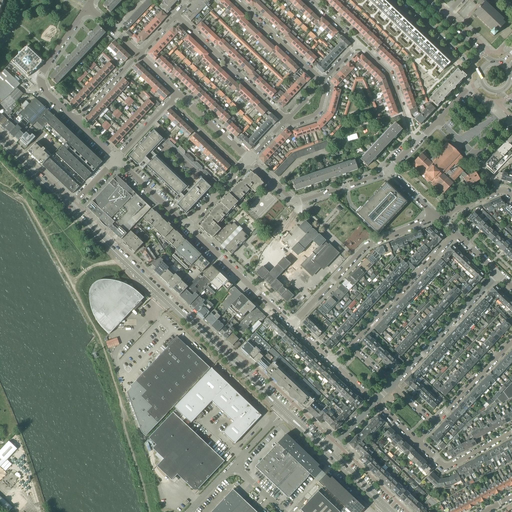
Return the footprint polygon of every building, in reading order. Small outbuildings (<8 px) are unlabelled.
[(173,4),(168,0),(165,0),(163,2),(164,3),(160,7),(167,14),(171,10),(170,8),(173,4)] [(208,3),(210,0),(202,0),(202,1),(200,0),(198,0),(196,3),(202,9),(207,4),(209,6),(210,5),(208,3)] [(219,7),(220,8),(228,1),(226,0),(222,0),(220,2),(221,4),(219,7)] [(254,6),(257,9),(264,1),(262,0),(260,2),(258,1),(254,6)] [(331,6),(334,9),(342,1),(341,0),(339,0),(338,2),(336,0),(331,6)] [(376,0),(373,5),(384,16),(391,8),(387,4),(388,3),(388,1),(386,0),(385,1),(384,0),(384,1),(382,0),(376,0)] [(489,3),(486,0),(476,0),(482,5),(474,14),(472,16),(475,18),(476,16),(488,5),(489,3)] [(225,7),(226,9),(231,4),(228,1),(220,8),(222,10),(225,7)] [(257,9),(260,12),(265,7),(263,5),(265,3),(264,1),(257,9)] [(334,9),(338,12),(343,7),(341,5),(344,2),(342,1),(334,9)] [(295,7),(299,11),(304,5),(301,2),(295,7)] [(198,13),(202,9),(196,3),(192,7),(198,13)] [(225,13),(227,14),(234,7),(231,4),(226,9),(228,10),(225,13)] [(299,11),(303,14),(308,9),(304,5),(299,11)] [(488,5),(476,16),(479,19),(478,19),(479,19),(481,21),(481,22),(482,21),(484,24),(487,26),(486,26),(487,27),(487,26),(489,29),(490,29),(492,31),(490,33),(493,37),(497,33),(496,32),(506,22),(504,19),(503,19),(501,17),(500,17),(498,15),(498,14),(495,12),(496,12),(495,11),(495,12),(493,10),(493,9),(490,7),(490,6),(490,7),(488,5)] [(260,12),(263,15),(270,8),(269,6),(266,9),(265,7),(260,12)] [(338,12),(341,15),(349,7),(347,6),(345,8),(343,7),(338,12)] [(194,17),(198,13),(192,7),(188,11),(194,17)] [(230,18),(233,15),(237,10),(234,7),(227,14),(228,14),(229,15),(229,16),(230,18)] [(341,15),(344,18),(349,13),(348,11),(350,9),(349,7),(341,15)] [(263,15),(266,18),(271,13),(270,12),(272,9),(270,8),(263,15)] [(384,16),(396,27),(403,19),(399,15),(400,14),(400,12),(399,12),(398,11),(397,12),(396,11),(395,12),(391,8),(384,16)] [(307,18),(312,13),(308,9),(303,14),(303,15),(301,17),(305,20),(307,18)] [(157,10),(156,12),(164,19),(167,16),(161,11),(160,13),(157,10)] [(232,19),(234,21),(241,13),(237,10),(233,15),(234,17),(232,19)] [(191,21),(194,17),(188,11),(184,15),(191,21)] [(157,16),(155,17),(161,23),(164,19),(156,12),(154,13),(157,16)] [(266,18),(270,21),(277,14),(275,12),(273,15),(271,13),(266,18)] [(344,18),(348,21),(355,13),(354,12),(351,14),(349,13),(344,18)] [(238,20),(239,21),(243,18),(244,16),(241,13),(234,21),(235,22),(238,20)] [(307,18),(311,22),(316,16),(312,13),(307,18)] [(348,21),(351,24),(356,19),(354,17),(357,15),(355,13),(348,21)] [(270,21),(273,24),(278,19),(276,18),(278,15),(277,14),(270,21)] [(315,25),(317,23),(320,20),(316,16),(311,22),(315,25)] [(151,17),(150,18),(158,26),(161,23),(155,17),(154,19),(151,17)] [(151,22),(149,24),(155,29),(158,26),(150,18),(148,20),(151,22)] [(237,26),(239,28),(246,21),(243,18),(239,21),(238,23),(239,24),(237,26)] [(273,24),(276,27),(283,20),(282,18),(279,21),(278,19),(273,24)] [(317,23),(320,27),(326,21),(322,18),(320,20),(317,23)] [(351,24),(354,27),(362,19),(360,18),(358,20),(356,19),(351,24)] [(354,27),(357,31),(362,25),(361,24),(363,21),(362,19),(354,27)] [(396,27),(408,38),(415,30),(411,26),(411,25),(412,25),(411,25),(411,23),(410,22),(409,23),(408,22),(407,23),(403,19),(396,27)] [(276,27),(279,31),(284,25),(283,24),(285,21),(283,20),(276,27)] [(197,27),(200,31),(208,23),(205,21),(203,24),(201,22),(197,27)] [(243,27),(244,29),(249,24),(246,21),(239,28),(240,30),(243,27)] [(320,27),(324,30),(329,25),(326,21),(320,27)] [(145,23),(144,25),(152,32),(155,29),(149,24),(148,26),(145,23)] [(200,31),(203,34),(208,29),(206,27),(209,24),(208,23),(200,31)] [(244,33),(245,34),(252,27),(249,24),(244,29),(246,30),(244,33)] [(279,31),(283,34),(290,26),(288,24),(286,27),(284,25),(279,31)] [(357,31),(361,34),(368,26),(367,24),(364,27),(362,25),(357,31)] [(144,29),(143,30),(149,36),(152,32),(144,25),(142,26),(144,29)] [(324,30),(328,34),(333,29),(329,25),(324,30)] [(178,26),(175,30),(178,32),(178,33),(181,36),(182,35),(184,36),(183,38),(180,42),(181,43),(184,41),(188,36),(178,26)] [(284,38),(285,38),(291,31),(289,30),(291,27),(290,26),(283,34),(286,36),(284,38)] [(361,34),(364,37),(369,31),(367,30),(370,27),(368,26),(361,34)] [(173,27),(169,31),(176,38),(177,37),(175,36),(178,33),(178,32),(175,30),(173,27)] [(203,34),(206,36),(214,29),(212,27),(209,30),(208,29),(203,34)] [(249,33),(251,35),(255,30),(252,27),(245,34),(247,36),(249,33)] [(206,36),(209,39),(214,34),(213,33),(215,30),(214,29),(206,36)] [(328,34),(332,38),(337,32),(333,29),(328,34)] [(139,30),(137,31),(145,39),(149,36),(143,30),(141,32),(139,30)] [(250,39),(251,40),(259,33),(255,30),(251,35),(252,36),(250,39)] [(285,38),(288,41),(295,33),(292,30),(291,31),(285,38)] [(364,37),(367,40),(375,32),(373,30),(370,33),(369,31),(364,37)] [(408,38),(419,49),(426,41),(422,37),(423,36),(423,34),(421,33),(420,34),(419,33),(419,34),(415,30),(408,38)] [(140,40),(137,37),(134,34),(133,36),(128,31),(126,33),(131,38),(132,38),(137,43),(140,40)] [(138,35),(137,37),(140,40),(142,42),(145,39),(137,31),(136,33),(138,35)] [(169,31),(166,35),(171,40),(174,37),(175,39),(176,38),(169,31)] [(335,39),(340,43),(346,48),(349,45),(347,43),(348,42),(337,32),(332,38),(328,42),(330,43),(334,38),(335,39)] [(375,32),(367,40),(370,43),(375,38),(374,36),(376,33),(375,32)] [(209,39),(212,42),(219,34),(218,33),(216,36),(214,34),(209,39)] [(255,39),(257,41),(262,36),(259,33),(251,40),(253,42),(255,39)] [(288,41),(291,44),(296,39),(294,37),(296,35),(295,33),(288,41)] [(216,46),(218,44),(222,39),(221,40),(219,39),(222,36),(219,34),(212,42),(216,46)] [(166,35),(162,39),(169,46),(170,45),(168,43),(171,40),(166,35)] [(192,39),(188,36),(184,41),(185,42),(183,45),(184,46),(192,39)] [(256,45),(258,46),(265,39),(262,36),(257,41),(259,43),(256,45)] [(370,43),(373,46),(381,38),(379,36),(377,39),(375,38),(370,43)] [(291,44),(294,47),(301,40),(298,37),(296,39),(291,44)] [(218,44),(221,47),(228,40),(226,38),(224,41),(222,39),(218,44)] [(373,46),(377,49),(382,44),(380,42),(383,39),(381,38),(373,46)] [(162,39),(158,43),(164,48),(166,49),(169,46),(162,39)] [(189,46),(190,47),(195,42),(192,39),(184,46),(186,48),(189,46)] [(262,46),(263,47),(268,42),(265,39),(258,46),(260,48),(262,46)] [(221,47),(224,50),(229,45),(227,44),(229,41),(228,40),(221,47)] [(294,47),(297,50),(302,45),(301,44),(303,41),(301,40),(294,47)] [(109,47),(113,51),(118,45),(114,41),(109,47)] [(419,49),(431,60),(438,52),(434,48),(435,47),(435,45),(433,44),(432,45),(431,44),(430,45),(426,41),(419,49)] [(189,51),(191,53),(198,45),(195,42),(190,47),(192,49),(189,51)] [(263,51),(264,53),(272,45),(268,42),(263,47),(265,49),(263,51)] [(158,43),(155,46),(161,51),(164,48),(158,43)] [(297,50),(301,53),(308,46),(304,43),(302,45),(297,50)] [(375,51),(378,54),(386,46),(382,43),(382,44),(377,49),(375,51)] [(224,50),(227,53),(234,46),(233,44),(230,47),(229,45),(224,50)] [(113,51),(117,55),(122,49),(118,45),(113,51)] [(195,52),(197,53),(201,48),(198,45),(191,53),(193,54),(195,52)] [(270,53),(271,52),(275,48),(272,45),(264,53),(266,54),(268,52),(270,53)] [(155,46),(151,51),(159,58),(161,56),(163,55),(162,53),(163,53),(161,51),(155,46)] [(227,53),(230,56),(235,51),(233,50),(236,47),(234,46),(227,53)] [(301,53),(304,56),(309,51),(311,49),(308,46),(301,53)] [(378,54),(381,57),(386,52),(385,50),(387,48),(386,46),(378,54)] [(271,56),(272,57),(279,50),(276,47),(275,48),(271,52),(273,53),(271,56)] [(332,52),(331,52),(337,57),(340,54),(335,49),(334,49),(332,47),(329,49),(332,52)] [(196,57),(198,59),(205,51),(201,48),(197,53),(198,55),(196,57)] [(117,55),(121,58),(126,53),(122,49),(117,55)] [(230,56),(234,59),(241,52),(239,50),(237,53),(235,51),(230,56)] [(276,56),(278,58),(283,53),(279,50),(272,57),(274,59),(276,56)] [(148,54),(156,62),(159,58),(151,51),(148,54)] [(203,59),(207,56),(208,54),(205,51),(198,59),(199,60),(202,58),(203,59)] [(304,56),(308,60),(313,54),(309,51),(304,56)] [(381,57),(385,61),(392,52),(390,51),(388,53),(386,52),(381,57)] [(234,59),(237,62),(242,57),(240,56),(242,53),(241,52),(234,59)] [(324,55),(331,63),(334,60),(329,55),(326,52),(324,55)] [(385,61),(388,64),(393,58),(391,57),(394,54),(392,52),(385,61)] [(438,52),(431,60),(443,71),(449,64),(450,64),(445,59),(446,58),(446,56),(445,55),(444,56),(443,55),(442,56),(438,52)] [(126,53),(121,58),(125,62),(130,56),(126,53)] [(277,62),(279,63),(286,56),(283,53),(278,58),(280,59),(277,62)] [(308,60),(312,64),(312,63),(316,59),(317,58),(313,54),(308,60)] [(353,62),(355,63),(360,57),(356,54),(349,62),(352,66),(353,65),(352,63),(353,62)] [(156,62),(159,65),(167,57),(165,55),(163,58),(161,56),(159,58),(156,62)] [(326,58),(323,61),(328,66),(331,63),(324,55),(324,56),(326,58)] [(354,66),(356,68),(365,58),(362,55),(360,57),(355,63),(357,61),(358,62),(356,65),(354,66)] [(201,65),(203,66),(210,59),(207,56),(203,59),(202,61),(203,62),(201,65)] [(237,62),(240,66),(247,58),(246,56),(243,59),(242,57),(237,62)] [(283,62),(284,64),(289,59),(286,56),(279,63),(280,65),(283,62)] [(159,65),(163,68),(168,62),(166,61),(169,58),(167,57),(159,65)] [(388,64),(391,67),(399,59),(397,57),(395,59),(393,58),(388,64)] [(240,66),(243,69),(248,64),(246,62),(249,60),(247,58),(240,66)] [(361,65),(363,67),(368,61),(365,58),(356,68),(358,69),(361,65)] [(207,65),(208,67),(213,62),(210,59),(203,66),(204,68),(207,65)] [(284,68),(285,69),(292,62),(289,59),(284,64),(286,65),(284,68)] [(391,67),(394,70),(401,66),(398,63),(400,60),(399,59),(391,67)] [(163,68),(166,71),(173,63),(172,61),(169,64),(168,62),(163,68)] [(364,73),(366,70),(371,64),(368,61),(363,67),(364,68),(362,71),(364,73)] [(109,62),(105,66),(110,71),(114,67),(109,62)] [(206,69),(209,72),(216,65),(213,62),(208,67),(206,69)] [(289,69),(291,70),(295,65),(292,62),(285,69),(287,71),(289,69)] [(320,63),(319,62),(318,64),(315,62),(313,64),(312,63),(312,64),(320,72),(321,71),(323,73),(326,69),(326,68),(320,63)] [(355,68),(352,66),(349,62),(346,66),(354,73),(356,72),(353,69),(355,68)] [(132,69),(136,73),(142,67),(137,63),(132,69)] [(169,74),(171,72),(174,69),(173,67),(175,64),(173,63),(166,71),(169,74)] [(243,69),(246,72),(254,64),(252,63),(250,65),(248,64),(243,69)] [(248,76),(253,71),(255,70),(253,68),(255,66),(254,64),(246,72),(250,75),(248,76)] [(365,74),(367,75),(374,67),(371,64),(366,70),(368,71),(365,74)] [(171,72),(175,75),(182,67),(180,65),(178,68),(176,66),(174,69),(171,72)] [(213,72),(215,73),(219,68),(216,65),(209,72),(211,74),(213,72)] [(295,65),(291,70),(289,72),(291,73),(292,72),(294,74),(299,68),(296,65),(295,65)] [(394,70),(396,74),(406,70),(405,65),(401,66),(394,70)] [(105,66),(101,70),(107,76),(110,71),(105,66)] [(352,75),(354,73),(346,66),(343,69),(348,74),(350,73),(352,75)] [(136,73),(140,77),(146,71),(142,67),(136,73)] [(175,75),(178,78),(183,73),(183,72),(181,71),(184,68),(182,67),(175,75)] [(371,74),(372,76),(377,70),(374,67),(367,75),(368,77),(371,74)] [(214,77),(215,79),(223,71),(219,68),(215,73),(216,75),(214,77)] [(0,103),(9,96),(16,88),(20,84),(5,69),(0,74),(0,103)] [(347,76),(348,74),(343,69),(340,72),(348,80),(349,78),(347,76)] [(396,74),(397,78),(404,75),(403,73),(408,71),(408,69),(406,70),(396,74)] [(101,70),(97,74),(103,80),(107,76),(101,70)] [(178,78),(181,81),(188,73),(187,71),(185,70),(183,72),(183,73),(178,78)] [(248,76),(252,79),(259,72),(257,70),(255,73),(253,71),(248,76)] [(371,80),(373,82),(381,73),(377,70),(372,76),(374,77),(371,80)] [(457,70),(451,76),(459,83),(463,78),(464,79),(466,77),(461,72),(461,73),(457,70)] [(140,77),(144,80),(150,75),(146,71),(140,77)] [(215,79),(219,82),(226,74),(223,71),(215,79)] [(302,75),(301,77),(307,82),(310,79),(304,74),(304,73),(301,71),(300,72),(300,73),(302,75)] [(252,79),(255,82),(260,77),(258,76),(260,73),(259,72),(252,79)] [(346,81),(348,80),(340,72),(337,75),(342,81),(344,79),(346,81)] [(181,81),(184,84),(189,79),(187,77),(190,74),(188,73),(181,81)] [(377,80),(378,82),(385,79),(384,77),(381,73),(373,82),(375,83),(377,80)] [(97,74),(93,79),(99,84),(103,80),(97,74)] [(219,82),(222,85),(229,77),(226,74),(219,82)] [(144,80),(148,84),(154,79),(150,75),(144,80)] [(295,75),(294,76),(303,85),(306,82),(307,82),(301,77),(299,78),(297,76),(296,76),(295,75)] [(341,82),(342,81),(337,75),(334,78),(342,86),(343,85),(341,82)] [(255,82),(258,85),(265,78),(264,76),(261,79),(260,77),(255,82)] [(296,82),(295,83),(300,88),(303,85),(294,76),(292,77),(294,79),(296,82)] [(451,76),(440,88),(447,95),(452,90),(453,91),(455,89),(454,88),(459,83),(451,76)] [(184,84),(187,87),(195,79),(193,77),(191,80),(189,79),(184,84)] [(226,84),(227,85),(232,80),(229,77),(222,85),(224,86),(226,84)] [(123,78),(119,82),(125,88),(129,84),(123,78)] [(258,85),(261,88),(266,83),(264,82),(267,79),(265,78),(258,85)] [(340,88),(342,86),(334,78),(331,82),(336,87),(338,85),(340,88)] [(366,89),(370,98),(372,97),(363,78),(355,78),(350,94),(352,94),(356,82),(363,81),(366,89)] [(93,79),(89,83),(95,88),(99,84),(93,79)] [(148,84),(152,88),(158,82),(154,79),(148,84)] [(190,90),(195,85),(195,84),(194,83),(196,80),(195,79),(187,87),(190,90)] [(377,87),(377,88),(387,84),(385,79),(378,82),(379,86),(377,87)] [(227,89),(228,91),(236,83),(232,80),(227,85),(229,87),(227,89)] [(119,82),(116,86),(121,92),(125,88),(119,82)] [(152,88),(156,92),(162,86),(158,82),(152,88)] [(261,88),(265,91),(272,84),(270,82),(268,85),(266,83),(261,88)] [(291,82),(289,84),(297,91),(300,88),(295,83),(293,85),(291,82)] [(89,83),(85,87),(91,92),(95,88),(89,83)] [(190,90),(193,93),(201,85),(199,83),(197,86),(195,85),(190,90)] [(239,86),(237,85),(236,83),(228,91),(230,92),(232,94),(234,92),(234,91),(239,86)] [(265,91),(268,94),(272,89),(271,88),(273,85),(272,84),(265,91)] [(290,88),(289,89),(294,94),(297,91),(289,84),(288,85),(290,88)] [(193,93),(197,96),(202,91),(204,88),(201,85),(193,93)] [(235,94),(236,95),(243,88),(240,85),(239,86),(234,91),(234,92),(235,90),(237,92),(235,94)] [(116,86),(112,90),(118,96),(121,92),(116,86)] [(156,92),(160,96),(166,90),(162,86),(156,92)] [(85,87),(81,91),(87,96),(91,92),(85,87)] [(287,91),(286,93),(291,98),(294,94),(289,89),(286,87),(284,88),(287,91)] [(0,110),(3,108),(7,110),(15,102),(23,94),(16,88),(9,96),(0,103),(0,110)] [(240,95),(242,96),(247,91),(243,88),(236,95),(238,97),(240,95)] [(274,88),(272,89),(268,94),(268,95),(271,98),(276,92),(275,91),(276,89),(274,88)] [(447,95),(440,88),(429,100),(436,107),(441,102),(442,103),(444,100),(443,100),(447,95)] [(197,96),(200,99),(205,94),(208,91),(206,89),(203,92),(202,91),(197,96)] [(112,90),(108,94),(114,100),(118,96),(112,90)] [(166,90),(160,96),(164,100),(170,94),(166,90)] [(81,91),(77,95),(83,101),(87,96),(81,91)] [(240,98),(243,101),(250,94),(247,91),(242,96),(240,98)] [(280,91),(279,92),(288,101),(291,98),(286,93),(284,94),(282,92),(281,92),(280,91)] [(200,99),(203,102),(211,94),(209,92),(206,95),(205,94),(200,99)] [(281,98),(280,99),(285,104),(288,101),(279,92),(277,93),(277,94),(279,95),(278,95),(281,98)] [(108,94),(105,98),(110,104),(114,100),(108,94)] [(203,102),(206,105),(211,100),(210,98),(212,96),(211,94),(203,102)] [(247,101),(248,102),(253,97),(250,94),(243,101),(243,102),(244,103),(247,101)] [(382,102),(383,103),(392,99),(390,94),(381,97),(381,98),(383,97),(385,101),(382,102)] [(77,95),(73,99),(79,105),(83,101),(77,95)] [(344,115),(346,115),(352,95),(350,95),(344,115)] [(248,106),(249,108),(257,100),(253,97),(248,102),(250,104),(248,106)] [(105,98),(101,102),(106,108),(110,104),(105,98)] [(206,105),(209,108),(217,100),(215,98),(213,101),(211,100),(206,105)] [(286,105),(285,104),(280,99),(278,101),(275,98),(274,100),(277,103),(282,108),(286,105)] [(29,123),(32,125),(34,124),(36,121),(47,110),(43,106),(35,99),(20,115),(24,118),(29,123)] [(79,105),(73,99),(69,104),(75,109),(79,105)] [(148,99),(144,103),(150,109),(154,105),(148,99)] [(21,105),(25,109),(29,104),(25,100),(21,105)] [(209,108),(213,111),(218,106),(216,104),(219,102),(217,100),(209,108)] [(253,107),(255,108),(260,103),(257,100),(249,108),(251,109),(253,107)] [(0,115),(0,122),(11,112),(18,105),(16,102),(15,103),(15,102),(7,110),(4,112),(1,114),(0,115)] [(101,102),(97,106),(103,112),(106,108),(101,102)] [(418,102),(408,106),(409,110),(414,108),(416,108),(415,105),(419,104),(418,102)] [(144,103),(140,107),(146,113),(150,109),(144,103)] [(256,113),(257,114),(263,107),(260,103),(255,108),(254,109),(257,112),(256,113)] [(386,111),(386,113),(396,109),(394,104),(387,107),(388,111),(386,111)] [(424,108),(423,109),(430,115),(430,114),(435,110),(435,109),(430,104),(429,105),(425,109),(424,108)] [(213,111),(216,114),(223,106),(222,105),(219,107),(218,106),(213,111)] [(97,106),(93,111),(99,116),(103,112),(97,106)] [(216,114),(219,117),(224,112),(223,110),(225,108),(223,106),(216,114)] [(140,107),(136,112),(142,117),(146,113),(140,107)] [(259,113),(261,115),(267,110),(263,107),(257,114),(257,115),(259,113)] [(164,114),(168,118),(173,112),(169,109),(164,114)] [(396,109),(386,113),(388,118),(398,114),(396,109)] [(423,109),(419,114),(425,120),(425,119),(430,115),(423,109)] [(43,128),(47,124),(54,117),(47,110),(36,122),(43,128)] [(265,118),(268,120),(273,125),(274,125),(273,125),(277,121),(275,119),(276,119),(276,118),(276,119),(267,110),(261,115),(262,116),(263,115),(265,118)] [(93,111),(89,114),(95,120),(99,116),(93,111)] [(219,117),(222,120),(230,112),(228,111),(226,113),(224,112),(219,117)] [(0,122),(0,125),(2,127),(10,118),(11,117),(10,115),(12,113),(11,112),(0,122)] [(136,112),(133,116),(138,121),(142,117),(136,112)] [(168,118),(172,122),(177,116),(173,112),(168,118)] [(223,125),(228,120),(230,118),(229,116),(231,114),(230,112),(222,120),(225,123),(223,125)] [(327,112),(324,115),(330,120),(334,116),(327,112)] [(5,130),(9,134),(24,118),(20,115),(20,114),(16,118),(15,118),(13,120),(5,130)] [(95,120),(89,114),(85,119),(91,124),(95,120)] [(425,120),(419,114),(414,119),(420,125),(421,125),(420,125),(425,120)] [(324,115),(322,117),(327,123),(330,125),(332,122),(330,120),(324,115)] [(133,116),(129,120),(134,125),(138,121),(133,116)] [(172,122),(176,126),(181,120),(177,116),(172,122)] [(54,117),(47,124),(95,170),(102,162),(54,117)] [(327,123),(322,117),(319,120),(324,126),(327,123)] [(2,127),(5,130),(13,120),(10,118),(2,127)] [(26,126),(29,123),(24,118),(9,134),(13,138),(14,137),(25,126),(26,126)] [(228,120),(223,125),(227,128),(234,120),(233,119),(230,122),(228,120)] [(129,120),(125,124),(131,129),(134,125),(129,120)] [(176,126),(180,130),(185,124),(181,120),(176,126)] [(227,128),(230,131),(235,126),(233,125),(236,122),(234,120),(227,128)] [(319,120),(316,123),(320,130),(322,128),(324,130),(326,127),(324,126),(319,120)] [(36,121),(34,124),(35,124),(41,131),(44,128),(43,128),(36,122),(36,121)] [(265,122),(262,125),(268,130),(271,127),(265,122)] [(316,123),(312,125),(314,132),(320,130),(316,123)] [(360,160),(364,164),(367,166),(402,130),(400,128),(400,127),(398,126),(395,123),(392,126),(391,128),(389,130),(386,132),(381,138),(380,138),(380,139),(379,140),(377,142),(376,143),(375,145),(374,145),(369,151),(368,151),(366,153),(366,154),(360,160)] [(125,124),(121,128),(126,134),(131,129),(125,124)] [(180,130),(184,133),(189,128),(185,124),(180,130)] [(230,131),(233,134),(240,126),(239,125),(236,127),(235,126),(230,131)] [(262,125),(259,128),(265,133),(268,130),(262,125)] [(19,140),(24,135),(26,133),(26,132),(24,131),(27,128),(26,126),(25,126),(14,137),(18,141),(19,140)] [(236,137),(240,133),(241,132),(240,131),(242,128),(240,126),(233,134),(236,137)] [(121,128),(117,132),(123,138),(126,134),(121,128)] [(184,133),(188,137),(193,132),(189,128),(184,133)] [(286,129),(283,132),(291,139),(293,138),(290,135),(292,134),(286,129)] [(128,157),(137,166),(163,139),(154,130),(128,157)] [(19,140),(26,146),(27,147),(35,137),(32,134),(28,131),(26,133),(24,135),(19,140)] [(117,132),(113,137),(119,142),(123,138),(117,132)] [(283,132),(280,135),(288,143),(291,139),(283,132)] [(240,133),(236,137),(248,148),(248,149),(248,148),(250,150),(250,149),(254,146),(253,145),(246,138),(242,134),(240,133)] [(191,144),(192,146),(200,138),(196,134),(195,134),(190,139),(189,140),(192,143),(191,144)] [(254,134),(251,137),(256,142),(259,139),(254,134)] [(246,138),(253,145),(256,142),(251,137),(249,135),(246,138)] [(280,135),(277,138),(285,146),(288,143),(280,135)] [(511,135),(501,147),(500,148),(484,164),(493,173),(492,173),(493,174),(511,154),(511,135)] [(331,140),(333,144),(334,148),(346,144),(344,136),(331,140)] [(119,142),(113,137),(109,141),(114,146),(119,142)] [(196,146),(198,149),(204,142),(200,138),(192,146),(194,148),(196,146)] [(277,138),(274,141),(280,146),(281,145),(284,147),(285,146),(277,138)] [(197,171),(199,169),(197,167),(193,163),(188,159),(184,155),(180,151),(177,149),(169,141),(167,143),(172,148),(172,147),(197,171)] [(274,141),(271,145),(276,150),(279,152),(281,151),(278,148),(280,146),(274,141)] [(40,164),(42,165),(51,155),(45,150),(46,149),(44,147),(43,148),(37,142),(28,152),(30,154),(29,154),(31,156),(31,155),(38,162),(38,163),(39,164),(40,164)] [(199,152),(201,154),(209,146),(204,142),(198,149),(201,151),(199,152)] [(463,178),(467,176),(463,171),(459,167),(454,172),(451,170),(449,171),(448,170),(454,164),(455,165),(463,158),(459,155),(460,154),(453,148),(450,145),(447,142),(439,150),(440,152),(435,157),(434,156),(431,159),(425,154),(423,152),(411,164),(413,166),(414,166),(420,171),(418,173),(422,176),(423,175),(424,176),(424,179),(424,180),(425,180),(427,182),(430,182),(432,183),(431,184),(434,188),(435,186),(441,192),(443,194),(454,182),(453,182),(459,175),(463,178)] [(271,145),(268,148),(276,156),(278,154),(275,151),(276,150),(271,145)] [(204,154),(207,157),(213,150),(209,146),(201,154),(203,156),(204,154)] [(56,154),(84,181),(85,181),(91,174),(63,147),(56,154)] [(268,148),(265,151),(273,159),(276,156),(268,148)] [(208,161),(210,162),(217,154),(213,150),(207,157),(209,159),(208,161)] [(265,151),(262,154),(270,162),(273,159),(265,151)] [(213,162),(215,165),(222,158),(217,154),(210,162),(211,164),(213,162)] [(270,162),(262,154),(259,158),(259,159),(260,160),(261,161),(263,163),(263,162),(264,163),(267,165),(270,162)] [(42,165),(72,194),(82,184),(80,183),(51,156),(51,155),(42,165)] [(145,160),(142,163),(139,166),(141,168),(143,169),(146,166),(178,196),(174,199),(176,201),(177,200),(180,202),(176,205),(185,214),(211,187),(202,179),(200,180),(199,179),(196,183),(195,183),(191,188),(188,186),(188,185),(183,180),(178,175),(177,175),(172,170),(167,165),(162,160),(157,155),(156,155),(155,157),(149,163),(145,160)] [(216,169),(218,171),(226,162),(222,158),(215,165),(218,167),(216,169)] [(354,161),(325,171),(295,181),(294,180),(292,181),(292,182),(295,191),(358,170),(354,161)] [(226,162),(218,171),(220,172),(221,171),(224,173),(230,167),(226,162)] [(475,171),(467,176),(463,178),(468,187),(480,180),(475,171)] [(251,172),(241,182),(246,187),(248,186),(255,193),(264,184),(260,180),(261,180),(255,175),(251,172)] [(99,206),(92,213),(99,219),(101,222),(103,225),(104,226),(107,228),(108,228),(121,240),(136,223),(132,219),(146,204),(127,186),(127,185),(127,184),(126,184),(125,183),(124,183),(117,176),(116,177),(93,200),(99,206)] [(209,215),(210,216),(213,219),(218,223),(249,190),(246,187),(241,182),(240,181),(237,185),(237,184),(231,190),(232,191),(226,197),(225,196),(222,198),(224,199),(217,206),(217,205),(212,211),(209,215)] [(386,183),(357,214),(364,221),(369,226),(376,233),(406,202),(398,195),(397,194),(394,191),(393,191),(393,190),(386,183)] [(497,200),(495,200),(498,208),(501,207),(500,206),(504,205),(503,201),(501,201),(500,198),(499,198),(497,199),(497,200)] [(86,207),(92,213),(99,206),(93,200),(90,204),(86,207)] [(493,201),(490,202),(494,210),(498,208),(495,200),(493,201)] [(494,210),(490,202),(488,203),(487,204),(485,204),(482,206),(483,208),(485,210),(486,210),(488,210),(488,212),(494,210)] [(504,210),(508,214),(511,209),(511,206),(511,204),(510,204),(509,204),(508,206),(506,204),(503,208),(504,209),(504,210)] [(143,218),(155,230),(164,221),(161,218),(161,217),(156,212),(155,212),(152,209),(143,218)] [(471,221),(472,222),(478,216),(476,215),(478,213),(475,211),(468,218),(469,219),(468,219),(471,221)] [(213,219),(210,216),(200,226),(203,229),(203,230),(208,235),(209,235),(212,238),(221,229),(212,221),(213,219)] [(475,226),(476,226),(481,220),(478,216),(472,222),(473,223),(473,224),(475,226)] [(479,228),(480,229),(485,224),(481,220),(476,226),(476,227),(478,229),(479,228)] [(155,230),(164,238),(173,229),(170,226),(171,225),(168,223),(167,224),(164,221),(155,230)] [(275,279),(284,270),(289,264),(295,269),(303,261),(302,260),(306,257),(308,258),(301,266),(312,276),(320,267),(323,269),(338,254),(329,245),(328,246),(324,242),(325,241),(319,235),(316,233),(317,233),(313,229),(313,230),(310,228),(311,227),(305,222),(299,228),(305,233),(306,234),(297,244),(292,250),(286,245),(278,253),(279,254),(276,256),(274,255),(274,254),(274,255),(268,249),(268,248),(262,255),(262,254),(269,260),(267,262),(265,260),(260,265),(262,267),(256,273),(262,279),(262,278),(265,280),(264,281),(268,284),(268,285),(269,284),(271,286),(270,286),(276,292),(277,291),(282,296),(281,296),(287,302),(292,296),(287,291),(287,290),(285,289),(285,290),(282,287),(282,286),(276,280),(276,281),(275,279)] [(216,236),(217,237),(221,241),(219,243),(232,255),(238,248),(236,246),(240,242),(242,244),(246,239),(244,237),(246,235),(233,223),(231,225),(229,223),(216,236)] [(483,233),(484,233),(489,227),(485,224),(480,229),(481,231),(483,233)] [(427,234),(429,236),(435,230),(434,229),(434,228),(432,226),(431,226),(429,228),(429,227),(427,228),(425,230),(427,233),(427,234)] [(259,227),(252,234),(253,236),(260,229),(259,227)] [(486,236),(488,237),(493,231),(489,227),(484,233),(484,234),(486,236)] [(164,238),(177,250),(185,241),(182,237),(176,232),(173,229),(164,238)] [(429,236),(433,239),(439,233),(438,232),(435,229),(435,230),(429,236)] [(131,249),(135,252),(143,243),(131,231),(122,240),(126,244),(125,244),(131,249)] [(417,232),(412,234),(415,240),(423,237),(420,231),(419,231),(417,232)] [(491,240),(491,241),(497,235),(493,231),(488,237),(489,238),(488,238),(491,240)] [(433,239),(431,241),(430,243),(429,242),(428,242),(425,245),(431,250),(434,247),(433,246),(437,242),(438,243),(444,237),(439,233),(433,239)] [(407,236),(405,237),(407,243),(415,240),(412,234),(408,236),(407,236)] [(494,243),(495,244),(501,238),(497,235),(491,241),(492,241),(494,243)] [(402,239),(400,239),(403,247),(408,245),(407,243),(405,237),(401,238),(402,239)] [(499,248),(505,242),(501,238),(495,244),(496,245),(496,246),(498,248),(499,248)] [(398,239),(395,241),(399,249),(403,247),(400,239),(399,240),(398,239)] [(175,251),(183,259),(193,248),(188,243),(186,240),(185,241),(177,250),(175,251)] [(399,249),(395,241),(392,242),(392,243),(390,243),(393,251),(399,249)] [(502,250),(503,251),(508,245),(505,242),(499,248),(499,249),(502,251),(502,250)] [(143,255),(144,257),(151,252),(152,251),(156,248),(158,247),(160,245),(159,243),(149,250),(147,247),(140,251),(142,255),(143,255)] [(388,244),(383,246),(386,254),(391,252),(388,244)] [(424,245),(420,249),(427,255),(429,252),(430,251),(424,245)] [(448,259),(450,256),(456,250),(456,249),(452,245),(447,251),(447,252),(444,256),(443,255),(441,258),(446,263),(448,260),(449,260),(448,259)] [(507,255),(511,249),(511,248),(508,245),(503,251),(504,253),(506,255),(507,255)] [(376,249),(374,251),(380,257),(381,257),(386,254),(383,246),(376,249)] [(193,248),(183,259),(191,266),(201,255),(193,248)] [(420,249),(417,253),(423,258),(424,257),(424,258),(427,255),(420,249)] [(450,256),(454,259),(460,253),(458,250),(457,251),(456,250),(450,256)] [(144,257),(146,261),(158,253),(157,251),(154,253),(154,254),(153,254),(151,252),(144,257)] [(374,251),(370,255),(380,264),(381,263),(379,260),(378,260),(380,257),(374,251)] [(158,253),(146,261),(147,262),(149,265),(157,260),(155,257),(156,256),(156,257),(159,255),(158,253)] [(417,253),(413,256),(420,262),(422,260),(422,259),(423,258),(417,253)] [(454,259),(458,263),(464,257),(463,256),(460,253),(454,259)] [(188,268),(174,255),(172,256),(186,270),(188,268)] [(370,255),(366,259),(372,265),(375,263),(376,263),(375,264),(379,265),(380,264),(370,255)] [(201,256),(194,264),(199,270),(201,271),(202,272),(203,271),(205,268),(206,267),(209,265),(209,264),(209,263),(207,262),(206,261),(205,260),(202,256),(201,256)] [(413,256),(409,260),(415,266),(417,265),(420,262),(413,256)] [(458,263),(462,267),(468,260),(466,258),(465,258),(464,257),(458,263)] [(151,264),(156,268),(161,263),(163,261),(160,258),(157,260),(158,260),(151,264)] [(366,259),(362,263),(372,273),(373,272),(371,268),(370,269),(370,268),(372,265),(366,259)] [(436,262),(436,263),(442,269),(444,266),(446,268),(447,266),(440,259),(439,260),(438,260),(436,262)] [(409,260),(406,264),(409,267),(412,270),(415,267),(414,267),(415,266),(409,260)] [(462,267),(466,271),(472,265),(471,264),(471,263),(468,260),(462,267)] [(153,271),(157,274),(166,264),(163,261),(161,263),(156,268),(153,271)] [(403,261),(399,265),(405,270),(406,269),(407,270),(409,267),(406,264),(403,261)] [(362,263),(358,268),(364,274),(367,271),(368,272),(367,273),(371,274),(372,273),(362,263)] [(442,269),(436,263),(435,263),(433,266),(434,266),(432,267),(438,273),(442,269)] [(157,274),(160,277),(167,270),(168,269),(169,267),(166,264),(157,274)] [(399,265),(395,268),(402,275),(404,272),(405,270),(399,265)] [(466,271),(470,274),(476,268),(473,265),(473,266),(472,265),(466,271)] [(203,275),(202,277),(199,274),(188,287),(180,295),(180,296),(190,305),(198,296),(196,294),(198,292),(201,294),(206,288),(210,283),(220,273),(211,266),(203,275)] [(429,270),(429,271),(435,276),(438,273),(432,267),(431,268),(429,270)] [(160,277),(163,280),(172,271),(169,268),(168,269),(167,270),(160,277)] [(358,268),(354,272),(364,281),(368,285),(369,283),(365,279),(363,277),(362,277),(362,276),(364,274),(358,268)] [(395,268),(392,272),(398,278),(399,277),(400,277),(402,275),(395,268)] [(470,274),(474,278),(480,272),(478,271),(479,271),(476,268),(470,274)] [(163,280),(167,283),(175,274),(172,271),(163,280)] [(426,274),(425,275),(431,280),(435,276),(429,271),(428,271),(426,273),(426,274)] [(354,272),(350,276),(356,282),(359,280),(360,280),(359,281),(362,282),(366,286),(368,285),(364,281),(354,272)] [(392,272),(388,276),(395,282),(397,280),(397,279),(398,278),(392,272)] [(480,272),(474,278),(471,281),(470,280),(467,282),(473,288),(476,285),(475,284),(478,281),(479,282),(484,276),(480,272)] [(218,290),(222,286),(227,280),(220,273),(210,283),(218,290)] [(175,274),(167,283),(168,282),(169,284),(168,285),(173,289),(181,280),(175,274)] [(422,278),(421,278),(427,284),(429,282),(430,282),(431,283),(432,281),(431,280),(425,275),(424,276),(422,278)] [(350,276),(346,280),(356,289),(357,288),(356,285),(354,285),(356,282),(350,276)] [(388,276),(385,280),(391,286),(392,284),(393,285),(395,282),(388,276)] [(142,303),(139,300),(143,298),(144,298),(138,292),(133,288),(132,284),(128,285),(126,281),(122,283),(120,279),(116,281),(113,277),(110,280),(108,280),(103,280),(99,280),(97,281),(94,283),(93,285),(92,285),(90,288),(90,290),(89,291),(89,294),(89,296),(89,300),(90,306),(91,307),(92,311),(94,315),(97,320),(100,326),(104,330),(109,334),(110,331),(112,331),(112,327),(114,327),(114,324),(116,324),(116,320),(120,314),(125,309),(130,306),(135,311),(142,303)] [(419,281),(418,282),(425,289),(426,287),(425,286),(427,284),(421,278),(421,279),(419,281)] [(181,280),(173,289),(177,293),(177,292),(180,295),(188,287),(181,280)] [(232,286),(227,280),(222,286),(227,291),(232,286)] [(346,280),(342,284),(348,291),(350,289),(351,289),(355,291),(356,289),(346,280)] [(385,280),(381,283),(388,290),(390,288),(390,287),(391,286),(385,280)] [(414,286),(420,292),(422,289),(424,291),(425,289),(418,282),(417,284),(416,283),(414,286)] [(381,283),(378,287),(384,293),(385,292),(386,292),(388,290),(381,283)] [(463,283),(461,285),(468,292),(469,290),(470,291),(471,289),(471,288),(466,283),(464,285),(463,283)] [(342,284),(338,289),(348,298),(349,297),(348,294),(347,293),(348,291),(342,284)] [(460,284),(456,288),(459,290),(461,293),(464,296),(465,295),(467,294),(467,293),(468,292),(461,285),(460,284)] [(215,293),(208,286),(206,288),(213,295),(215,293)] [(412,289),(411,290),(416,296),(420,292),(414,286),(414,287),(413,286),(411,289),(412,289)] [(488,302),(499,291),(499,290),(495,286),(490,292),(490,293),(487,296),(486,295),(484,298),(488,302)] [(234,287),(230,291),(237,299),(241,294),(234,287)] [(378,287),(374,291),(381,297),(383,295),(383,294),(384,293),(378,287)] [(452,290),(457,296),(458,294),(459,294),(461,293),(459,290),(456,288),(455,287),(452,290)] [(338,289),(334,293),(340,299),(343,297),(344,297),(343,298),(347,299),(348,298),(338,289)] [(407,293),(407,294),(413,300),(416,296),(411,290),(410,291),(409,291),(407,293)] [(452,290),(448,294),(454,300),(456,298),(456,297),(457,296),(452,290)] [(223,313),(228,308),(229,307),(231,305),(237,299),(230,291),(228,293),(230,296),(222,305),(225,308),(221,311),(223,313)] [(374,291),(371,295),(377,300),(378,299),(379,299),(381,297),(374,291)] [(492,306),(497,300),(503,294),(500,291),(500,292),(499,291),(488,302),(492,306)] [(334,293),(330,297),(340,306),(340,307),(341,306),(339,302),(338,302),(340,299),(334,293)] [(231,305),(238,312),(249,301),(242,294),(241,294),(237,299),(231,305)] [(404,297),(403,298),(409,303),(413,300),(407,294),(406,294),(404,297)] [(448,294),(445,298),(450,303),(451,302),(452,302),(454,300),(448,294)] [(497,300),(501,304),(507,298),(505,297),(506,296),(503,294),(497,300)] [(371,295),(367,298),(374,304),(376,303),(376,302),(377,300),(371,295)] [(191,306),(194,309),(202,300),(199,297),(191,306)] [(330,297),(326,301),(332,308),(335,305),(336,305),(335,306),(339,308),(340,306),(330,297)] [(443,300),(441,302),(447,308),(449,306),(449,305),(450,303),(445,298),(444,297),(442,299),(443,300)] [(367,298),(364,302),(370,308),(371,306),(372,306),(374,304),(367,298)] [(400,301),(399,302),(405,307),(409,303),(403,298),(402,299),(400,301)] [(505,308),(506,307),(511,301),(508,299),(507,298),(501,304),(499,306),(501,308),(503,305),(505,308)] [(194,309),(197,312),(206,302),(203,299),(202,300),(194,309)] [(197,312),(200,315),(215,299),(211,303),(208,301),(206,302),(197,312)] [(215,299),(200,315),(204,319),(215,307),(213,306),(218,301),(215,299)] [(480,303),(486,309),(489,312),(490,310),(489,309),(491,307),(484,299),(483,300),(482,300),(481,301),(481,302),(480,303)] [(249,301),(238,312),(237,314),(241,318),(243,316),(248,311),(250,313),(256,307),(249,301)] [(326,301),(322,306),(332,315),(333,314),(331,310),(330,311),(330,310),(332,308),(326,301)] [(364,302),(360,306),(367,312),(369,310),(369,309),(370,308),(364,302)] [(397,305),(396,306),(402,311),(404,313),(406,312),(403,310),(405,307),(399,302),(397,304),(397,305)] [(441,302),(437,306),(443,311),(444,309),(445,309),(447,308),(441,302)] [(478,304),(476,306),(483,313),(486,309),(480,303),(479,304),(478,304)] [(332,315),(322,306),(318,310),(324,316),(327,313),(328,314),(327,315),(331,316),(332,315)] [(360,306),(357,309),(363,315),(364,314),(365,314),(367,312),(360,306)] [(392,309),(398,315),(402,311),(396,306),(395,307),(392,309)] [(437,306),(434,309),(440,315),(442,313),(442,312),(443,311),(437,306)] [(474,309),(473,311),(480,318),(484,314),(483,313),(476,306),(474,308),(474,309)] [(229,307),(228,308),(235,315),(236,313),(229,307)] [(256,321),(259,318),(263,314),(256,307),(250,313),(248,311),(243,316),(245,318),(238,326),(237,327),(243,334),(249,327),(246,324),(252,318),(256,321)] [(205,319),(208,323),(217,313),(217,312),(214,309),(205,319)] [(357,309),(353,313),(360,319),(362,317),(363,315),(357,309)] [(390,312),(389,313),(395,320),(397,318),(396,318),(398,315),(392,309),(392,310),(389,312),(390,312)] [(434,309),(430,313),(436,318),(437,317),(438,317),(440,315),(434,309)] [(471,312),(469,314),(476,320),(478,318),(479,319),(480,318),(473,311),(472,312),(471,312)] [(211,326),(217,320),(220,317),(217,313),(208,323),(211,326)] [(353,313),(350,317),(356,323),(357,321),(358,321),(360,319),(353,313)] [(385,317),(391,323),(393,320),(394,321),(395,320),(389,313),(388,315),(387,314),(385,316),(385,317)] [(430,313),(427,317),(433,323),(435,321),(435,320),(436,318),(430,313)] [(467,317),(466,318),(472,324),(476,320),(469,314),(467,316),(467,317)] [(265,322),(270,326),(275,320),(271,316),(265,322)] [(426,316),(423,320),(429,326),(430,324),(431,324),(433,323),(427,317),(426,316)] [(304,325),(306,327),(312,321),(308,317),(302,323),(302,324),(304,325)] [(350,317),(346,320),(353,327),(355,325),(355,324),(356,323),(350,317)] [(382,320),(381,321),(387,327),(391,323),(385,317),(384,318),(384,317),(382,320)] [(464,319),(462,321),(468,327),(470,326),(471,326),(473,324),(472,324),(466,318),(465,319),(464,319)] [(217,320),(211,326),(218,332),(224,326),(222,324),(225,321),(223,319),(220,322),(217,320)] [(262,321),(260,319),(248,331),(251,335),(261,324),(259,322),(262,321)] [(270,326),(274,330),(279,324),(275,320),(270,326)] [(346,320),(343,324),(349,330),(350,329),(351,329),(353,327),(346,320)] [(419,323),(419,324),(426,330),(428,328),(428,327),(429,326),(423,320),(422,320),(419,323)] [(504,320),(501,324),(507,330),(509,328),(509,327),(510,326),(504,320)] [(307,329),(309,331),(316,324),(312,321),(306,327),(307,328),(307,329)] [(378,324),(377,325),(384,330),(387,327),(381,321),(380,322),(378,324)] [(459,325),(466,332),(468,334),(470,332),(467,329),(468,327),(462,321),(460,323),(460,324),(459,325)] [(219,333),(222,336),(231,327),(228,324),(219,333)] [(274,330),(278,334),(283,328),(279,324),(274,330)] [(312,333),(313,334),(319,328),(316,324),(309,331),(311,333),(312,333)] [(343,324),(339,328),(345,334),(346,334),(348,332),(348,331),(349,330),(343,324)] [(417,325),(415,327),(422,333),(423,332),(424,332),(426,330),(419,324),(418,326),(417,325)] [(501,324),(497,328),(503,334),(504,333),(506,331),(507,330),(501,324)] [(384,330),(377,325),(375,327),(375,328),(374,329),(380,334),(384,330)] [(457,327),(455,329),(461,335),(463,333),(464,334),(466,332),(459,325),(458,327),(457,327)] [(226,339),(231,333),(234,330),(231,327),(222,336),(226,339)] [(414,330),(412,331),(419,338),(421,336),(421,335),(422,333),(415,327),(413,329),(414,330)] [(278,334),(282,338),(288,332),(283,328),(278,334)] [(319,328),(313,334),(315,335),(315,336),(316,337),(317,337),(317,338),(323,332),(319,328)] [(339,328),(336,332),(342,338),(343,336),(344,336),(345,335),(345,334),(339,328)] [(497,328),(493,332),(500,338),(500,337),(500,338),(502,335),(503,334),(497,328)] [(453,332),(452,333),(459,339),(460,338),(460,337),(461,335),(455,329),(453,331),(453,332)] [(410,333),(408,335),(415,341),(416,339),(417,339),(419,338),(412,331),(411,333),(410,333)] [(282,338),(286,342),(292,335),(290,334),(289,334),(288,332),(282,338)] [(336,332),(332,336),(339,342),(340,340),(340,339),(342,338),(336,332)] [(493,332),(490,336),(496,342),(497,340),(497,341),(499,338),(500,338),(493,332)] [(231,333),(226,339),(232,345),(238,339),(231,333)] [(241,349),(248,355),(262,339),(255,333),(249,339),(250,339),(241,349)] [(324,333),(319,338),(318,339),(321,341),(326,335),(324,333)] [(450,334),(448,336),(454,342),(456,341),(457,341),(459,339),(452,333),(451,334),(450,334)] [(366,345),(372,339),(369,337),(370,336),(369,334),(362,341),(363,342),(363,343),(365,345),(366,345)] [(393,339),(391,337),(387,334),(383,338),(388,343),(389,343),(393,339)] [(284,344),(288,347),(295,340),(294,338),(294,337),(292,335),(286,342),(284,344)] [(407,337),(405,339),(412,345),(414,343),(414,342),(415,341),(408,335),(406,336),(407,337)] [(332,336),(328,339),(335,345),(336,344),(337,344),(339,342),(332,336)] [(446,339),(445,341),(452,347),(453,345),(453,344),(454,342),(448,336),(446,338),(446,339)] [(490,336),(486,340),(492,346),(493,345),(495,343),(496,342),(490,336)] [(145,436),(210,368),(177,337),(130,386),(131,387),(127,392),(141,432),(145,436)] [(233,346),(236,349),(244,341),(241,338),(233,346)] [(253,360),(260,352),(262,353),(269,346),(269,345),(262,339),(248,355),(253,360)] [(335,345),(328,339),(326,342),(325,341),(323,344),(328,349),(329,348),(330,350),(332,348),(333,348),(334,347),(334,346),(335,346),(335,345)] [(367,347),(369,349),(376,343),(372,339),(366,345),(367,346),(367,347)] [(403,340),(401,342),(408,348),(409,347),(410,347),(412,345),(405,339),(404,341),(403,340)] [(292,351),(300,343),(298,341),(297,341),(295,340),(288,347),(292,351)] [(486,340),(482,344),(488,349),(489,348),(490,348),(492,346),(486,340)] [(443,342),(441,344),(447,350),(449,348),(450,349),(452,347),(445,341),(444,342),(443,342)] [(400,345),(398,346),(405,353),(407,351),(406,349),(408,348),(401,342),(399,344),(400,345)] [(296,354),(298,353),(303,347),(302,346),(302,344),(300,343),(292,351),(296,354)] [(372,351),(374,352),(380,346),(376,343),(369,349),(372,351)] [(439,347),(438,348),(445,354),(446,353),(447,353),(449,351),(447,350),(441,344),(439,346),(439,347)] [(482,344),(479,348),(485,353),(488,351),(487,350),(488,349),(482,344)] [(263,370),(265,371),(273,363),(278,357),(279,355),(271,347),(271,348),(269,346),(262,353),(260,352),(253,360),(256,363),(263,370)] [(375,355),(377,357),(384,350),(380,346),(374,352),(375,354),(375,355)] [(405,353),(398,346),(396,348),(394,350),(400,356),(402,354),(403,354),(405,353)] [(298,353),(296,354),(300,358),(301,356),(308,350),(306,348),(304,348),(303,347),(298,353)] [(435,349),(434,351),(442,359),(445,357),(443,356),(445,354),(438,348),(437,349),(435,349)] [(473,350),(475,351),(481,357),(482,356),(485,354),(485,353),(479,348),(477,349),(476,348),(473,350)] [(301,356),(305,360),(311,354),(309,353),(309,352),(308,350),(301,356)] [(380,359),(382,360),(387,354),(384,350),(377,357),(379,359),(380,359)] [(432,354),(431,355),(437,362),(439,363),(442,359),(434,351),(432,353),(432,354)] [(475,351),(472,355),(478,361),(480,358),(481,357),(475,351)] [(308,365),(309,363),(315,357),(313,355),(312,355),(311,354),(305,360),(306,360),(304,362),(308,365)] [(383,362),(385,364),(391,357),(387,354),(382,360),(383,361),(383,362)] [(278,357),(294,373),(296,371),(279,355),(278,357)] [(428,357),(427,359),(433,365),(435,363),(436,364),(437,362),(431,355),(430,357),(428,357)] [(472,355),(468,359),(474,365),(475,364),(477,362),(478,361),(472,355)] [(504,359),(503,360),(509,365),(511,361),(506,356),(504,358),(504,359)] [(309,363),(313,367),(318,361),(317,360),(317,359),(315,357),(309,363)] [(389,368),(396,360),(395,361),(391,357),(385,364),(387,366),(388,366),(389,367),(389,368)] [(425,362),(424,363),(430,369),(432,367),(431,367),(433,365),(427,359),(425,361),(425,362)] [(468,359),(464,363),(470,369),(471,368),(473,366),(474,365),(468,359)] [(396,360),(389,368),(393,371),(394,371),(400,365),(397,363),(398,362),(396,360)] [(499,363),(505,369),(509,365),(503,360),(502,361),(499,363)] [(313,367),(317,371),(323,364),(321,362),(320,363),(318,361),(313,367)] [(306,409),(312,403),(314,401),(273,363),(265,371),(267,374),(267,375),(268,375),(268,376),(269,377),(270,378),(271,378),(272,378),(277,383),(277,384),(277,385),(278,385),(278,386),(279,386),(279,387),(280,387),(281,387),(282,387),(289,394),(289,395),(289,396),(290,397),(291,398),(292,398),(293,399),(294,398),(299,403),(298,403),(298,404),(299,405),(299,406),(300,406),(300,407),(301,407),(302,408),(303,408),(303,407),(306,410),(306,409)] [(421,364),(420,366),(426,372),(428,370),(429,371),(430,369),(424,363),(423,364),(421,364)] [(461,365),(460,366),(467,372),(468,371),(468,372),(470,369),(464,363),(462,366),(461,365)] [(497,367),(496,368),(501,373),(505,369),(499,363),(499,364),(496,366),(497,367)] [(317,371),(321,374),(326,369),(325,367),(325,366),(323,364),(317,371)] [(418,369),(417,371),(420,374),(421,374),(423,377),(425,375),(424,374),(426,372),(420,366),(418,368),(418,369)] [(459,368),(457,371),(463,377),(464,376),(466,374),(465,374),(467,372),(460,366),(459,366),(458,367),(459,368)] [(224,461),(182,421),(186,418),(191,423),(211,401),(227,385),(217,375),(212,370),(212,369),(211,368),(174,407),(176,409),(173,413),(173,412),(149,438),(156,445),(152,448),(163,459),(157,466),(171,480),(177,474),(192,489),(193,489),(193,490),(194,490),(195,490),(196,490),(197,489),(198,489),(224,461)] [(492,371),(498,377),(501,373),(496,368),(495,369),(494,368),(492,371)] [(323,380),(324,378),(330,371),(328,369),(327,370),(326,369),(321,374),(319,376),(323,380)] [(324,378),(328,381),(333,376),(332,374),(333,374),(330,371),(324,378)] [(408,387),(409,386),(420,374),(417,371),(411,377),(410,376),(404,382),(405,383),(408,386),(408,387)] [(457,371),(453,375),(459,380),(460,379),(461,379),(463,377),(457,371)] [(488,375),(494,381),(498,377),(492,371),(488,375)] [(411,388),(413,390),(419,384),(416,381),(417,381),(418,381),(416,379),(421,374),(420,374),(409,386),(411,387),(411,388)] [(453,375),(450,379),(456,384),(458,382),(458,381),(459,380),(453,375)] [(486,378),(485,379),(490,385),(494,381),(488,375),(488,376),(485,378),(486,378)] [(328,381),(332,385),(338,379),(336,377),(335,377),(333,376),(328,381)] [(304,378),(302,380),(319,396),(321,394),(304,378)] [(332,385),(336,389),(341,383),(340,382),(340,380),(338,379),(332,385)] [(450,379),(446,382),(452,388),(453,387),(455,385),(456,384),(450,379)] [(481,382),(481,383),(487,389),(490,385),(485,379),(484,380),(483,380),(481,382)] [(445,384),(442,386),(449,392),(451,389),(452,388),(446,382),(444,380),(443,382),(445,384)] [(416,392),(417,393),(423,387),(425,384),(427,383),(426,381),(422,385),(421,385),(419,384),(413,390),(415,392),(416,392)] [(449,392),(442,386),(440,389),(439,387),(439,386),(440,384),(438,383),(437,381),(432,386),(438,391),(439,390),(444,396),(446,394),(446,395),(448,392),(449,392)] [(511,382),(501,394),(497,398),(500,402),(502,403),(511,397),(511,382)] [(336,389),(340,392),(346,386),(344,384),(343,384),(341,383),(336,389)] [(478,386),(477,387),(483,392),(487,389),(481,383),(480,383),(478,386)] [(238,395),(227,385),(211,401),(222,412),(238,395)] [(341,395),(343,397),(349,390),(348,389),(348,388),(346,386),(340,392),(342,394),(341,395)] [(419,396),(421,397),(427,391),(424,389),(425,388),(423,387),(417,393),(419,394),(419,396)] [(474,390),(473,391),(479,396),(483,392),(477,387),(476,388),(474,390)] [(346,398),(348,400),(354,393),(352,392),(351,392),(349,390),(343,397),(345,399),(346,398)] [(424,399),(425,401),(431,394),(430,392),(429,393),(427,391),(421,397),(422,399),(424,399)] [(471,394),(470,395),(473,398),(476,400),(479,396),(473,391),(471,393),(471,394)] [(349,403),(351,404),(351,405),(358,397),(357,398),(356,396),(356,395),(354,393),(348,400),(350,402),(349,403)] [(427,403),(429,405),(435,399),(433,397),(433,396),(431,394),(425,401),(427,402),(427,403)] [(249,405),(238,395),(222,412),(233,422),(249,405)] [(466,398),(472,404),(476,400),(473,398),(470,395),(469,396),(466,398)] [(349,406),(348,408),(351,412),(356,407),(357,407),(362,401),(358,397),(351,405),(351,404),(349,406)] [(464,401),(463,403),(468,408),(472,404),(466,398),(466,399),(465,399),(463,401),(464,401)] [(435,399),(429,405),(430,407),(432,407),(433,408),(440,401),(438,399),(437,401),(435,399)] [(318,422),(323,418),(335,405),(331,401),(330,403),(329,402),(321,411),(315,418),(314,418),(318,422)] [(339,408),(326,421),(326,422),(335,430),(341,423),(340,423),(347,416),(348,415),(349,415),(351,413),(350,413),(351,412),(348,408),(346,406),(345,406),(341,402),(340,401),(337,405),(344,411),(343,412),(339,408)] [(309,412),(311,413),(317,407),(312,403),(306,409),(307,410),(306,410),(308,412),(309,412)] [(459,406),(465,412),(468,408),(463,403),(462,404),(461,403),(459,406)] [(260,416),(249,405),(233,422),(223,432),(223,431),(222,432),(235,444),(236,443),(235,442),(255,421),(260,416)] [(323,418),(326,421),(339,408),(335,405),(323,418)] [(456,409),(455,410),(461,416),(465,412),(459,406),(458,407),(456,409)] [(314,416),(315,418),(321,411),(317,407),(311,413),(312,414),(311,415),(313,417),(314,416)] [(452,414),(451,414),(457,420),(461,416),(455,410),(454,411),(452,413),(452,414)] [(449,417),(448,418),(454,424),(457,420),(451,414),(449,417)] [(499,414),(497,415),(502,425),(503,424),(506,423),(503,416),(500,417),(499,414)] [(374,419),(374,420),(380,426),(384,422),(377,416),(376,417),(375,417),(374,419)] [(445,421),(444,422),(451,428),(453,426),(452,426),(454,424),(448,418),(447,418),(445,421)] [(490,418),(489,419),(494,429),(495,428),(495,429),(498,427),(495,420),(492,422),(490,418)] [(484,422),(486,425),(490,432),(493,430),(492,430),(494,429),(489,419),(484,422)] [(370,423),(377,430),(380,426),(374,420),(373,420),(371,421),(372,422),(370,423)] [(480,422),(486,433),(487,433),(490,432),(486,425),(484,426),(481,421),(479,422),(480,422)] [(451,428),(444,422),(443,423),(441,425),(441,426),(447,431),(449,429),(450,429),(451,428)] [(367,427),(373,433),(377,430),(370,423),(367,426),(367,427)] [(437,429),(437,430),(443,435),(447,431),(441,426),(440,427),(439,427),(437,429)] [(364,430),(363,431),(367,435),(369,437),(370,437),(373,433),(367,427),(366,428),(366,427),(364,429),(364,430)] [(474,427),(472,428),(478,438),(479,437),(479,438),(482,436),(478,429),(477,427),(475,428),(474,427)] [(384,434),(388,438),(394,432),(394,431),(391,429),(390,428),(384,434)] [(469,431),(471,435),(474,441),(477,440),(476,439),(478,438),(472,428),(471,429),(471,430),(469,431)] [(434,433),(433,434),(439,439),(443,435),(437,430),(436,430),(434,432),(434,433)] [(361,441),(365,437),(367,435),(363,431),(357,438),(356,437),(349,444),(354,449),(361,441)] [(388,438),(392,441),(398,436),(396,435),(397,434),(394,432),(388,438)] [(255,467),(267,478),(297,444),(286,434),(277,443),(278,444),(277,445),(276,445),(255,467)] [(429,438),(437,445),(441,441),(439,439),(433,434),(430,436),(431,436),(429,438)] [(471,435),(467,437),(472,447),(473,446),(476,445),(476,444),(474,441),(471,435)] [(392,441),(396,445),(402,439),(401,439),(401,438),(399,436),(399,437),(398,436),(392,441)] [(396,445),(400,449),(405,443),(404,442),(405,442),(402,439),(396,445)] [(358,452),(362,456),(374,443),(370,440),(365,445),(358,452)] [(461,440),(459,441),(464,451),(465,450),(465,451),(468,449),(464,442),(462,444),(461,440)] [(9,441),(0,450),(0,457),(5,462),(17,449),(9,441)] [(354,449),(358,452),(365,445),(361,441),(354,449)] [(363,463),(369,456),(376,449),(377,448),(378,447),(374,443),(362,456),(358,460),(362,463),(362,462),(363,463)] [(400,449),(404,452),(410,446),(409,446),(407,444),(406,444),(405,443),(400,449)] [(502,445),(501,446),(510,462),(511,461),(510,458),(506,451),(508,450),(505,443),(502,445)] [(297,444),(267,478),(288,498),(309,476),(308,475),(310,474),(314,479),(322,471),(317,467),(319,465),(297,444)] [(456,455),(450,446),(449,444),(447,446),(450,450),(446,453),(448,456),(450,455),(451,458),(452,457),(452,458),(454,457),(454,456),(456,455)] [(452,445),(450,446),(456,455),(457,455),(460,454),(456,447),(454,448),(452,445)] [(404,452),(408,456),(413,450),(410,446),(404,452)] [(499,446),(497,447),(500,454),(503,453),(504,456),(507,463),(510,462),(501,446),(499,447),(499,446)] [(408,456),(411,460),(417,454),(416,453),(414,450),(413,450),(414,450),(413,450),(408,456)] [(491,450),(489,452),(492,458),(495,457),(497,462),(498,461),(498,460),(493,450),(491,451),(491,450)] [(485,454),(490,464),(493,470),(494,472),(496,471),(490,460),(492,458),(489,452),(486,453),(486,454),(485,454)] [(411,460),(415,463),(421,457),(418,455),(417,454),(411,460)] [(480,456),(481,457),(486,466),(484,463),(486,462),(488,465),(490,464),(485,454),(483,455),(480,456)] [(364,465),(366,467),(373,460),(369,456),(363,463),(364,464),(364,465)] [(415,463),(419,467),(425,461),(424,460),(422,458),(421,457),(415,463)] [(479,457),(477,458),(480,465),(482,464),(484,467),(486,466),(481,457),(479,458),(479,457)] [(473,461),(478,471),(482,468),(480,465),(477,458),(474,460),(473,461)] [(1,467),(5,471),(12,464),(7,460),(1,467)] [(370,469),(371,471),(377,464),(373,460),(366,467),(369,469),(370,469)] [(419,467),(423,471),(429,465),(428,464),(426,462),(425,461),(419,467)] [(471,461),(469,463),(472,469),(474,468),(476,471),(478,471),(473,461),(471,462),(471,461)] [(372,473),(374,475),(381,468),(377,464),(371,471),(372,472),(372,473)] [(429,465),(423,471),(427,475),(433,469),(431,468),(432,467),(429,465)] [(463,466),(460,467),(464,474),(466,477),(470,475),(465,465),(463,466)] [(377,477),(379,478),(385,472),(381,468),(374,475),(377,477)] [(382,481),(383,482),(389,475),(385,472),(379,478),(380,479),(380,480),(382,482),(382,481)] [(384,484),(387,487),(394,480),(390,477),(392,475),(391,473),(389,475),(383,482),(384,483),(384,484)] [(426,478),(430,482),(436,476),(434,474),(433,474),(432,473),(426,478)] [(300,510),(302,511),(339,511),(353,497),(331,477),(330,479),(325,474),(318,482),(323,487),(322,488),(321,488),(300,510)] [(455,474),(452,476),(456,483),(461,481),(457,474),(455,475),(455,474)] [(430,482),(436,488),(439,480),(438,479),(438,478),(436,476),(430,482)] [(505,477),(503,478),(509,488),(510,487),(511,485),(511,484),(509,478),(507,479),(505,477)] [(443,482),(444,487),(444,489),(451,488),(451,486),(448,478),(447,479),(446,478),(443,478),(444,482),(443,482)] [(390,489),(392,490),(398,484),(394,480),(387,487),(389,489),(390,489)] [(498,481),(496,482),(502,492),(503,491),(502,490),(505,489),(501,482),(499,483),(498,481)] [(502,492),(496,482),(493,484),(492,483),(492,484),(498,493),(500,492),(501,493),(502,492)] [(394,492),(396,494),(402,487),(398,484),(392,490),(392,491),(393,493),(394,492)] [(492,484),(489,485),(494,496),(495,495),(498,493),(492,484)] [(489,485),(485,488),(490,497),(493,496),(493,497),(494,496),(489,485)] [(480,487),(481,490),(487,500),(488,499),(487,498),(490,497),(485,488),(483,489),(481,486),(480,487)] [(397,496),(399,498),(406,491),(402,487),(396,494),(397,495),(397,496)] [(233,489),(215,508),(219,511),(231,511),(243,500),(233,489)] [(402,500),(404,501),(410,495),(406,491),(399,498),(401,500),(402,500)] [(475,493),(474,494),(479,504),(481,504),(480,503),(483,501),(479,494),(477,495),(475,493)] [(472,498),(471,499),(475,505),(478,504),(478,505),(479,504),(474,494),(470,495),(472,498)] [(405,504),(407,506),(414,498),(410,495),(404,501),(405,503),(405,504)] [(353,497),(339,511),(360,511),(364,508),(353,497)] [(428,500),(415,511),(423,511),(426,510),(430,507),(437,503),(431,498),(430,497),(428,500)] [(468,497),(466,498),(471,508),(474,506),(475,505),(471,499),(468,500),(469,499),(468,497)] [(410,507),(411,509),(418,502),(414,498),(407,506),(409,508),(410,507)] [(466,501),(463,503),(467,510),(468,509),(468,510),(471,508),(466,498),(464,499),(465,501),(466,500),(466,501)] [(231,511),(252,511),(254,510),(243,500),(231,511)] [(413,511),(415,511),(422,506),(418,502),(411,509),(413,510),(413,511)] [(446,503),(447,504),(450,511),(456,511),(454,508),(451,510),(450,509),(451,508),(448,502),(446,503)] [(459,502),(457,503),(462,511),(467,510),(463,503),(460,505),(459,504),(460,504),(459,502)]
